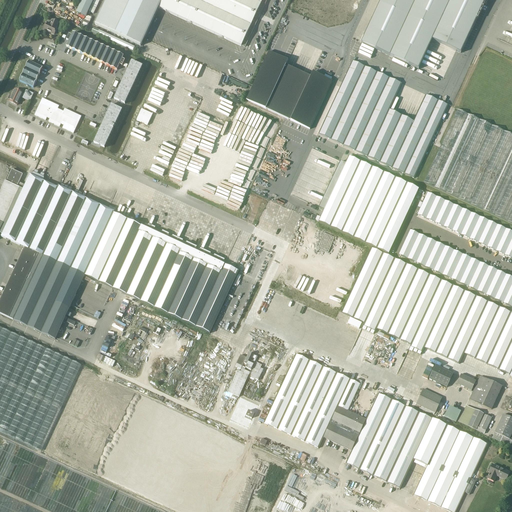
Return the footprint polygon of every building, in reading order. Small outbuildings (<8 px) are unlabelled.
[(82,0),(76,13),(85,17),(93,0),(82,0)] [(93,14),(99,0),(94,0),(89,12),(93,14)] [(106,0),(95,25),(141,46),(158,8),(161,0),(106,0)] [(241,46),(262,0),(161,0),(158,8),(241,46)] [(380,0),(361,43),(418,69),(419,69),(432,40),(456,51),(461,53),(477,19),(483,4),(484,5),(485,5),(487,2),(486,1),(485,1),(485,0),(380,0)] [(47,23),(44,30),(55,35),(58,28),(57,28),(59,24),(53,20),(51,24),(47,23)] [(94,27),(92,32),(133,50),(135,46),(112,36),(112,34),(94,27)] [(69,34),(66,40),(69,41),(66,47),(117,70),(119,65),(122,66),(125,60),(122,59),(123,57),(73,33),(71,36),(69,34)] [(268,52),(250,92),(246,100),(310,130),(332,81),(331,81),(324,77),(312,72),(310,77),(285,65),(288,61),(268,52)] [(195,67),(197,61),(192,58),(190,63),(193,64),(190,72),(196,74),(199,67),(203,69),(204,66),(203,66),(204,64),(198,62),(196,67),(195,67)] [(132,61),(114,99),(125,104),(142,66),(132,61)] [(414,179),(448,105),(426,95),(414,121),(389,110),(402,84),(352,61),(318,134),(414,179)] [(29,62),(19,81),(33,88),(43,68),(29,62)] [(16,88),(10,101),(17,104),(20,98),(22,99),(30,102),(33,94),(29,92),(26,91),(25,93),(23,93),(23,92),(16,88)] [(42,99),(34,115),(46,121),(47,118),(50,119),(48,122),(60,127),(61,124),(64,126),(62,128),(73,134),(81,117),(64,109),(63,112),(58,109),(59,106),(42,99)] [(111,105),(93,143),(104,148),(122,110),(111,105)] [(148,125),(153,114),(142,109),(137,120),(148,125)] [(511,135),(457,110),(423,183),(511,223),(511,135)] [(318,222),(372,247),(388,254),(418,190),(419,189),(348,157),(345,164),(340,161),(319,208),(324,211),(318,222)] [(0,233),(2,235),(1,238),(21,247),(2,287),(68,317),(83,285),(87,277),(209,334),(238,272),(113,214),(114,212),(58,186),(57,188),(30,175),(25,186),(19,183),(22,175),(12,170),(6,182),(5,181),(0,192),(0,233)] [(242,189),(239,198),(243,199),(250,181),(245,179),(242,189)] [(511,232),(427,193),(417,215),(511,258),(511,232)] [(506,383),(510,376),(511,371),(511,313),(291,211),(260,275),(411,345),(413,342),(459,364),(460,362),(506,383)] [(511,277),(410,230),(399,255),(511,307),(511,277)] [(2,287),(0,291),(0,314),(57,341),(68,317),(2,287)] [(0,432),(171,511),(196,511),(207,488),(218,466),(212,464),(216,454),(226,433),(0,328),(0,432)] [(239,358),(226,392),(240,397),(248,376),(265,382),(273,363),(267,361),(268,360),(258,356),(265,339),(251,333),(245,349),(250,350),(246,360),(239,358)] [(311,465),(312,462),(323,438),(338,407),(347,411),(360,384),(312,362),(295,355),(256,439),(311,465)] [(447,387),(453,374),(435,366),(429,379),(447,387)] [(456,384),(471,391),(475,382),(461,375),(456,384)] [(396,376),(389,390),(397,393),(404,379),(396,376)] [(491,409),(502,387),(480,377),(469,400),(491,409)] [(435,413),(442,398),(424,390),(417,404),(435,413)] [(378,394),(366,420),(351,451),(341,474),(422,511),(455,511),(465,493),(469,495),(476,482),(471,479),(487,444),(378,394)] [(461,411),(456,421),(457,422),(484,434),(492,418),(467,407),(466,406),(463,412),(462,411),(461,411)] [(366,420),(347,411),(338,407),(323,438),(351,451),(366,420)] [(255,411),(250,409),(247,416),(252,418),(255,411)] [(511,419),(503,415),(493,439),(509,447),(511,443),(511,439),(510,438),(511,435),(511,433),(511,419)] [(0,511),(168,511),(33,450),(0,435),(0,511)] [(222,495),(213,511),(248,511),(254,500),(269,507),(290,462),(246,442),(231,475),(222,495)] [(492,465),(489,473),(490,474),(487,479),(494,482),(497,477),(506,481),(509,473),(492,465)]
